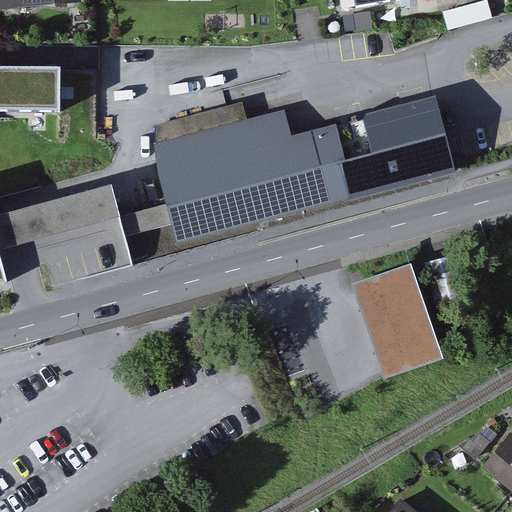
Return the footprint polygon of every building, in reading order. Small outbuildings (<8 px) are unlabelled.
[(264,0),(127,0),(128,12),(265,6),(264,0)] [(376,0),(378,11),(435,0),(376,0)] [(451,29),(494,17),(488,0),(484,0),(445,12),(451,29)] [(0,73),(0,112),(59,114),(60,75),(0,73)] [(366,123),(376,161),(362,165),(348,168),(338,131),(291,142),(285,117),(159,148),(183,244),(456,175),(438,104),(366,123)] [(0,208),(0,278),(3,289),(130,259),(112,182),(0,208)] [(437,345),(413,269),(356,287),(380,363),(437,345)] [(511,437),(486,468),(511,489),(511,437)] [(412,511),(400,503),(392,511),(412,511)]
